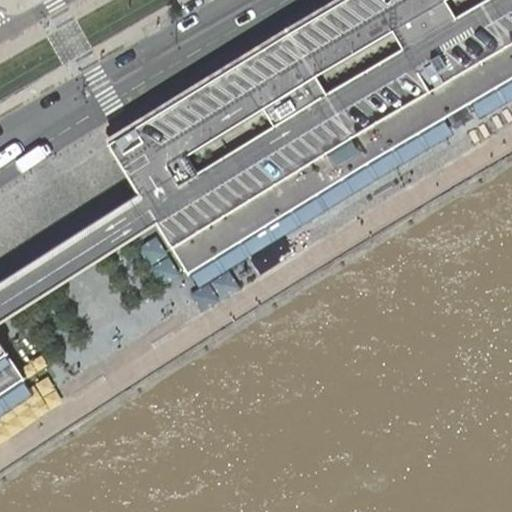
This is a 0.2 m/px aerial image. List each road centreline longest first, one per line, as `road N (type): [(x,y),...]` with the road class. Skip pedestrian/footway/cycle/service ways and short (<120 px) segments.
road 1 (secondary): [(0,163),(274,0)]
road 2 (secondary): [(230,0),(0,129)]
